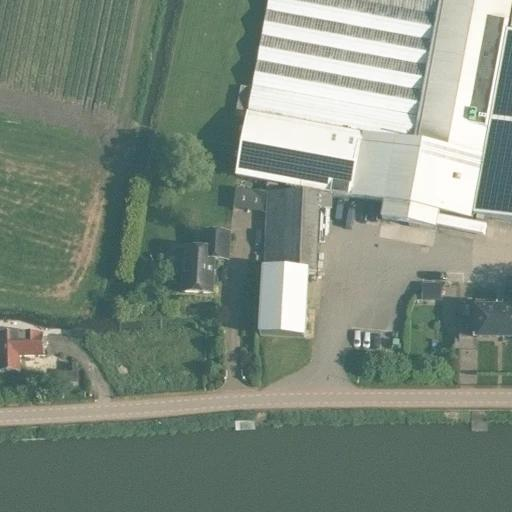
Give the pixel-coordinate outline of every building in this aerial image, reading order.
[(263,0),(244,104),(357,126),(408,135),(433,0),(263,0)] [(433,0),(408,135),(480,149),(503,22),(507,0),(433,0)] [(511,23),(503,22),(480,149),(470,206),(511,213),(511,23)] [(288,178),(287,185),(328,186),(328,185),(346,188),(357,126),(244,104),(232,168),(288,178)] [(469,211),(470,206),(480,149),(408,135),(357,126),(346,188),(381,195),(378,211),(433,221),(436,205),(469,211)] [(264,184),(261,264),(304,265),(313,266),(316,200),(327,200),(328,186),(287,185),(264,184)] [(211,251),(225,252),(227,224),(201,223),(200,240),(181,239),(179,284),(209,286),(211,251)] [(301,328),(304,265),(261,264),(259,264),(255,325),(301,328)] [(456,293),(455,328),(511,328),(511,298),(473,298),(473,293),(456,293)] [(80,328),(80,320),(69,320),(69,328),(80,328)] [(0,362),(16,362),(16,347),(39,347),(39,324),(0,324),(0,362)]
